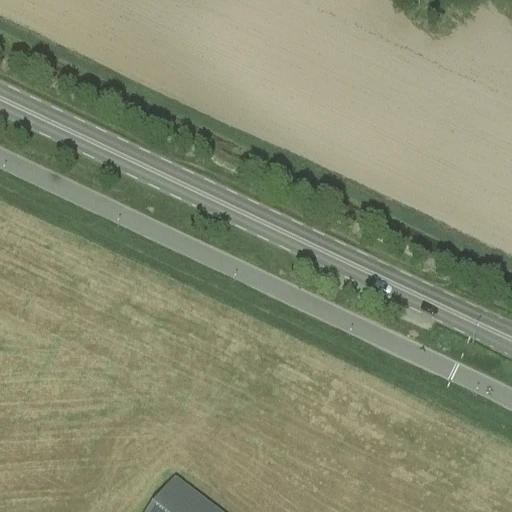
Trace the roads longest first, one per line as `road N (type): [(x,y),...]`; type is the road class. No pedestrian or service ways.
road 1 (unclassified): [(511,401),(0,159)]
road 2 (primary): [(477,325),(0,98)]
